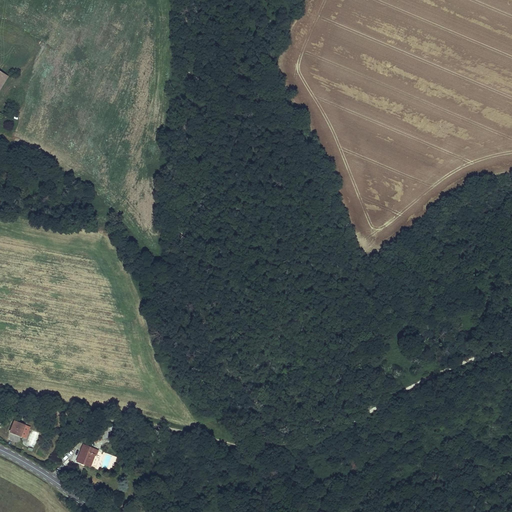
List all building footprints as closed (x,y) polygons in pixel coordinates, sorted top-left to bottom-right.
[(0,89),(8,77),(0,71),(0,89)] [(25,425),(15,421),(10,432),(21,436),(25,425)] [(98,431),(103,440),(111,434),(107,427),(102,429),(98,431)] [(98,431),(91,435),(96,444),(103,440),(98,431)] [(98,450),(83,444),(77,461),(90,467),(95,454),(96,455),(98,450)]
